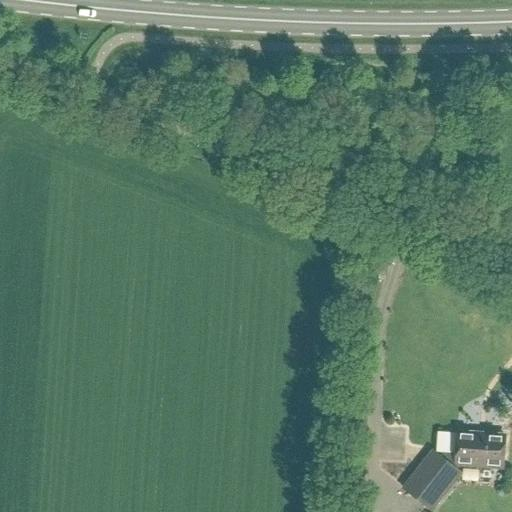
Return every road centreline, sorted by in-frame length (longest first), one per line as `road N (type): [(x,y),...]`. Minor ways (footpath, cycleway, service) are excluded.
road 1 (secondary): [(511,22),(277,22),(16,0)]
road 2 (unclassified): [(511,262),(106,100)]
